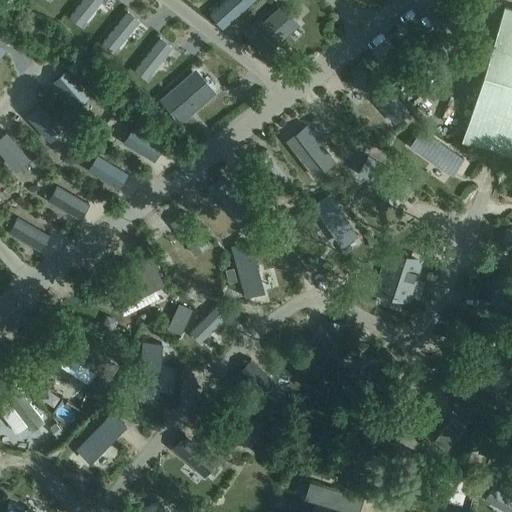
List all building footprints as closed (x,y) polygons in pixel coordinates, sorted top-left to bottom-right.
[(83,0),(69,16),(81,25),(102,0),(83,0)] [(226,0),(210,14),(223,28),(254,0),(226,0)] [(248,35),(264,53),(297,24),(281,6),(248,35)] [(511,7),(508,6),(465,140),(511,155),(511,7)] [(128,11),(102,43),(114,52),(140,20),(128,11)] [(161,38),(135,70),(146,79),(173,47),(161,38)] [(196,69),(160,99),(180,123),(216,92),(196,69)] [(67,70),(53,81),(77,108),(90,96),(67,70)] [(395,122),(408,110),(372,71),(359,84),(395,122)] [(39,103),(25,115),(50,142),(63,129),(39,103)] [(315,177),(334,161),(306,125),(287,141),(315,177)] [(133,127),(124,143),(155,161),(163,146),(133,127)] [(411,145),(452,174),(463,158),(422,129),(411,145)] [(7,131),(0,136),(0,151),(15,170),(30,159),(7,131)] [(114,142),(105,158),(124,169),(133,152),(114,142)] [(278,190),(291,180),(266,149),(254,159),(278,190)] [(97,154),(88,169),(118,187),(127,173),(97,154)] [(358,172),(403,199),(413,183),(368,155),(358,172)] [(238,221),(250,211),(226,180),(213,190),(238,221)] [(57,184),(48,201),(81,219),(89,203),(57,184)] [(341,246),(357,236),(330,193),(314,203),(341,246)] [(195,254),(208,244),(183,213),(170,223),(195,254)] [(18,215),(9,231),(41,250),(50,235),(18,215)] [(511,228),(506,227),(503,243),(511,244),(511,228)] [(232,246),(246,296),(264,291),(250,240),(232,246)] [(415,262),(388,253),(375,288),(402,298),(415,262)] [(119,309),(158,289),(146,265),(107,285),(119,309)] [(511,278),(494,275),(491,291),(511,294),(511,278)] [(229,314),(219,303),(190,331),(200,342),(229,314)] [(321,315),(306,359),(323,366),(339,322),(321,315)] [(511,327),(472,323),(470,339),(511,344),(511,334),(511,327)] [(76,336),(65,352),(95,372),(88,382),(102,391),(108,381),(119,365),(76,336)] [(138,392),(157,394),(162,343),(143,341),(138,392)] [(350,376),(361,391),(398,362),(387,348),(350,376)] [(273,402),(284,389),(250,359),(239,372),(273,402)] [(460,369),(458,386),(503,390),(505,373),(460,369)] [(15,383),(3,392),(27,424),(32,430),(44,421),(15,383)] [(390,395),(351,428),(362,441),(401,408),(390,395)] [(209,404),(197,417),(232,448),(243,435),(209,404)] [(112,412),(77,449),(91,462),(126,426),(112,412)] [(446,447),(464,426),(453,416),(435,437),(446,447)] [(204,476),(216,463),(184,434),(172,447),(204,476)] [(511,437),(501,434),(496,448),(511,453),(511,463),(510,468),(511,468),(511,437)] [(430,468),(426,483),(464,492),(468,478),(430,468)] [(350,511),(358,511),(363,497),(310,481),(305,498),(350,511)] [(511,511),(511,496),(492,486),(485,500),(508,511),(511,511)] [(166,511),(161,500),(135,511),(166,511)] [(32,511),(9,502),(4,511),(32,511)]
